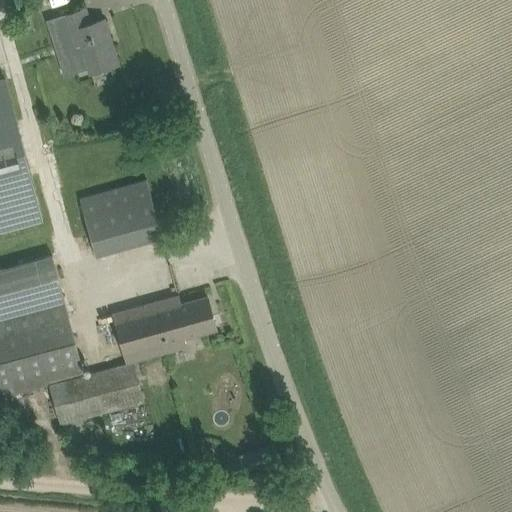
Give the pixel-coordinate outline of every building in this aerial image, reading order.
[(64,75),(89,67),(90,73),(118,64),(112,44),(104,19),(91,23),(86,7),(65,14),(75,46),(79,45),(80,47),(58,54),(64,73),(64,75)] [(0,227),(42,216),(6,80),(0,81),(0,227)] [(145,179),(80,197),(96,255),(161,236),(145,179)] [(0,394),(83,373),(62,294),(51,253),(1,267),(0,265),(0,394)] [(166,400),(180,396),(199,391),(184,336),(217,327),(208,296),(182,304),(179,294),(160,300),(111,312),(124,361),(159,351),(164,368),(157,369),(166,400)] [(144,402),(133,361),(49,384),(60,425),(144,402)] [(269,446),(257,449),(262,465),(273,462),(269,446)]
